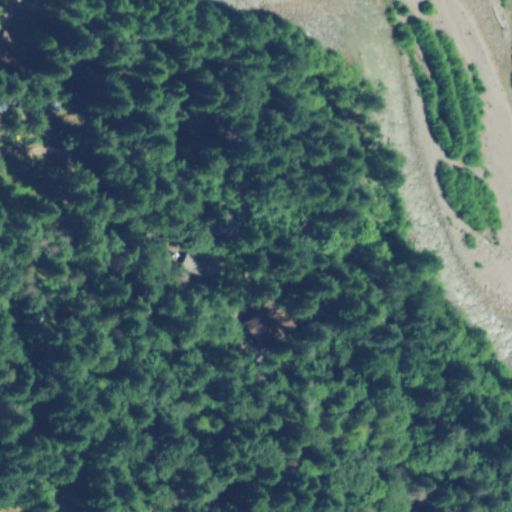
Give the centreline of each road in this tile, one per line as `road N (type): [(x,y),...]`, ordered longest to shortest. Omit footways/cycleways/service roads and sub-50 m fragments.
road 1 (residential): [(327,140),(362,174),(277,223),(222,239),(138,220),(58,168),(32,168),(0,154)]
road 2 (residential): [(327,140),(158,52),(122,52),(6,0)]
road 3 (residential): [(58,168),(122,52)]
